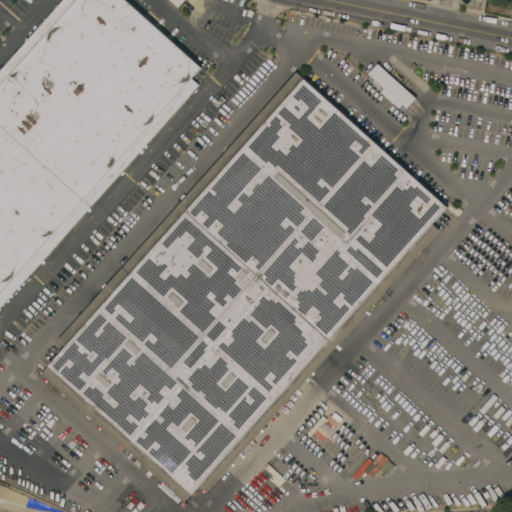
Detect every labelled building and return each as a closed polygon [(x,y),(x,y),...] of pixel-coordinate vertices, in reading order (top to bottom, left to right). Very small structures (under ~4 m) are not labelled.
[(125,0),(201,67),(191,78),(199,84),(31,273),(24,266),(0,293),(0,70),(54,10),(52,8),(59,0),(125,0)] [(511,47),(511,53),(497,50),(498,45),(511,47)] [(416,98),(407,108),(402,104),(398,108),(380,91),(383,87),(368,73),(377,63),(416,98)] [(447,207),(432,223),(439,229),(206,492),(199,485),(184,501),(183,502),(164,486),(165,484),(162,481),(159,485),(155,482),(159,478),(41,373),(65,346),(58,339),(296,71),(447,207)] [(364,435),(367,431),(389,451),(386,455),(364,435)]
